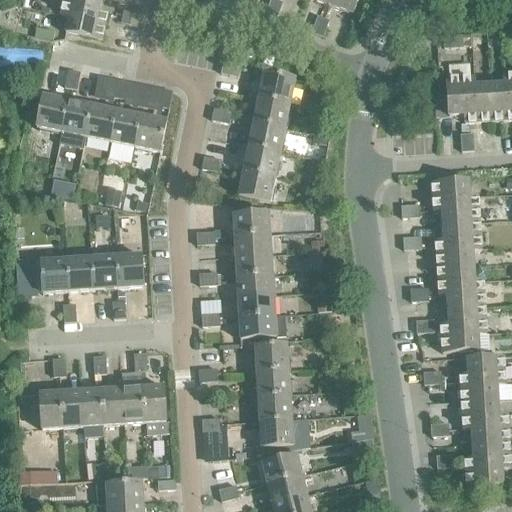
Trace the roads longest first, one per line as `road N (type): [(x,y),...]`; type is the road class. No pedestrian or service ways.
road 1 (tertiary): [(400,511),(362,169)]
road 2 (residential): [(181,328),(176,198),(203,81),(135,67)]
road 3 (residential): [(171,0),(365,74)]
road 4 (residential): [(190,511),(181,328)]
road 5 (residential): [(0,343),(181,328)]
road 6 (residential): [(362,169),(511,156)]
